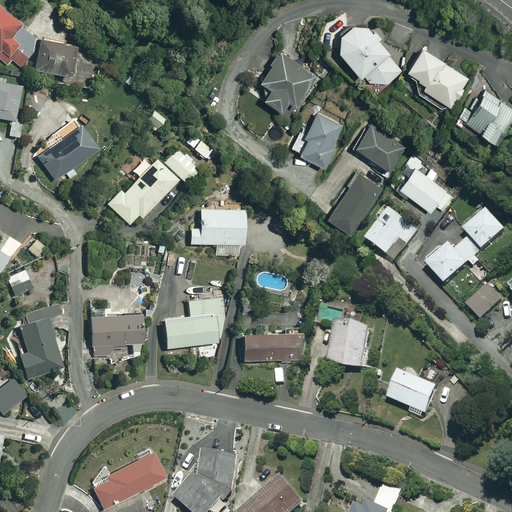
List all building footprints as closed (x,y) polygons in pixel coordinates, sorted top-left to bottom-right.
[(31,51),(34,36),(0,5),(0,59),(6,65),(11,59),(18,65),(31,51)] [(364,22),(351,19),(338,30),(336,45),(358,71),(360,69),(368,79),(384,82),(400,68),(384,50),(387,48),(364,22)] [(74,41),(37,35),(31,68),(69,75),(74,41)] [(418,74),(415,79),(415,89),(440,106),(449,104),(468,77),(442,59),(443,58),(419,42),(404,64),(418,74)] [(314,76),(279,49),(258,76),(268,83),(261,92),(279,106),(286,96),(294,101),(314,76)] [(17,82),(0,80),(0,116),(13,118),(17,82)] [(511,110),(511,107),(480,84),(460,111),(493,136),(511,110)] [(44,100),(33,91),(19,110),(30,118),(44,100)] [(342,123),(314,108),(302,132),(305,134),(297,149),(322,162),(342,123)] [(20,121),(10,119),(7,134),(18,136),(20,121)] [(75,121),(72,123),(69,119),(53,133),(52,130),(41,139),(46,145),(34,155),(53,178),(94,144),(75,121)] [(403,145),(370,121),(354,143),(388,167),(403,145)] [(176,177),(183,183),(198,167),(174,146),(160,162),(176,177)] [(176,177),(160,162),(153,156),(122,191),(118,188),(105,203),(128,224),(137,213),(140,216),(176,177)] [(453,195),(413,165),(398,186),(429,209),(434,203),(442,209),(453,195)] [(380,186),(358,170),(326,215),(349,231),(380,186)] [(418,230),(390,207),(366,237),(386,254),(399,237),(407,244),(418,230)] [(242,208),(197,208),(197,227),(188,227),(188,243),(214,243),(214,255),(242,255),(242,208)] [(504,229),(486,208),(464,229),(482,249),(504,229)] [(43,245),(35,237),(26,247),(34,255),(43,245)] [(444,282),(467,263),(471,268),(479,261),(475,256),(479,252),(467,239),(455,249),(449,242),(426,262),(444,282)] [(0,266),(8,256),(0,250),(0,266)] [(31,285),(22,268),(5,276),(13,293),(31,285)] [(502,299),(488,284),(466,303),(480,319),(502,299)] [(224,338),(218,295),(186,299),(188,315),(160,319),(164,346),(224,338)] [(58,314),(57,303),(44,305),(46,315),(58,314)] [(137,310),(87,313),(90,356),(109,354),(109,347),(130,346),(130,351),(140,350),(137,310)] [(61,365),(44,311),(15,320),(25,350),(17,353),(24,376),(61,365)] [(371,327),(336,320),(328,361),(363,368),(371,327)] [(298,329),(239,331),(240,359),(299,357),(298,329)] [(284,368),(275,369),(277,383),(285,382),(284,368)] [(437,385),(398,370),(387,397),(413,407),(411,412),(424,417),(437,385)] [(0,410),(24,393),(12,376),(0,384),(0,410)] [(151,485),(150,483),(164,475),(150,449),(104,474),(105,477),(90,486),(102,508),(141,487),(142,490),(151,485)] [(239,459),(204,449),(199,465),(174,495),(193,511),(207,511),(220,497),(223,500),(228,495),(239,459)] [(291,511),(302,502),(280,476),(237,511),(291,511)] [(392,511),(400,494),(382,486),(374,504),(357,497),(351,511),(389,511),(390,511),(392,511)]
